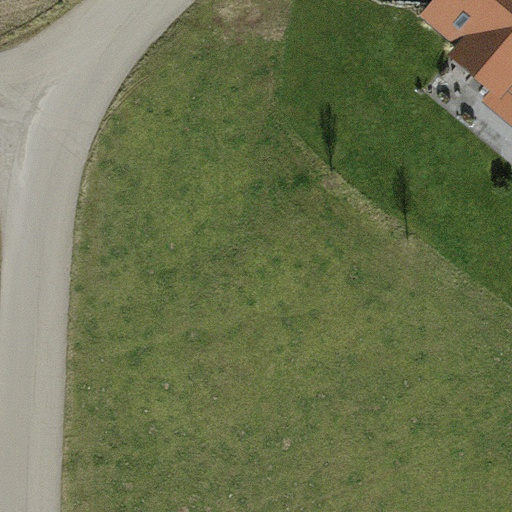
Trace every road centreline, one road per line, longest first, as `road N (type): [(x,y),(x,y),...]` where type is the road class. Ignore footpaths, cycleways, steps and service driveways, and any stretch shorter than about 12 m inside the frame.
road 1 (unclassified): [(36,511),(58,99)]
road 2 (unclassified): [(58,99),(144,0)]
